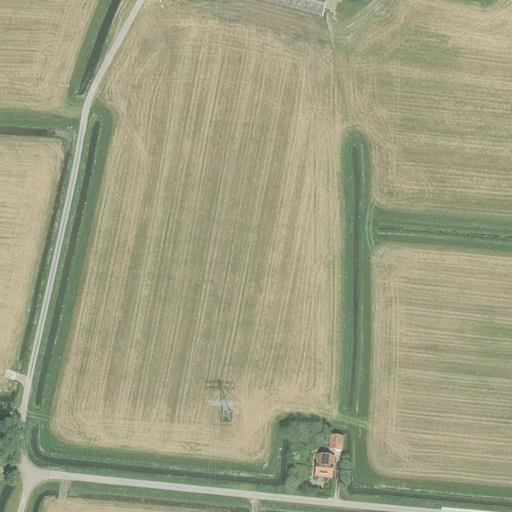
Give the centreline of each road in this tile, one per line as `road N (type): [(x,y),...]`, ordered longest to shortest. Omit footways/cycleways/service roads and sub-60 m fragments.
road 1 (unclassified): [(30,473),(21,457),(22,414),(85,110),(140,0)]
road 2 (unclassified): [(425,511),(30,473)]
